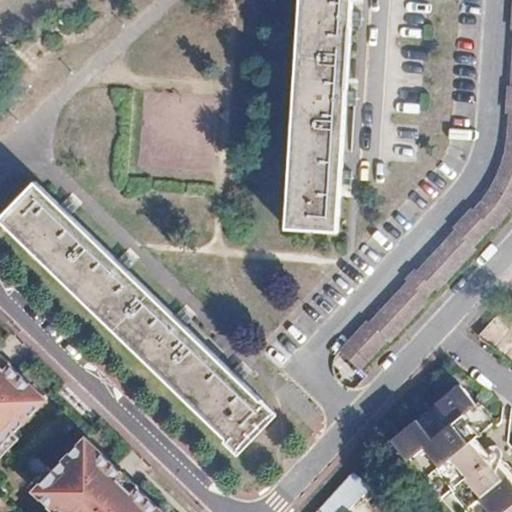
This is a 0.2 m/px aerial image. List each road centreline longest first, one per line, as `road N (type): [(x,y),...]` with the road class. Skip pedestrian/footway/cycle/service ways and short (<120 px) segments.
road 1 (residential): [(511,251),(262,511)]
road 2 (residential): [(0,297),(225,511)]
